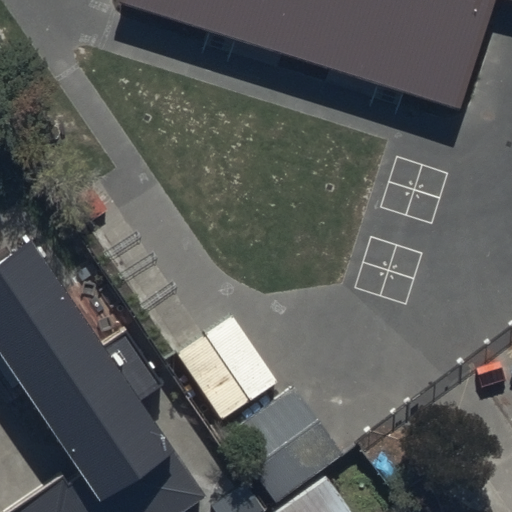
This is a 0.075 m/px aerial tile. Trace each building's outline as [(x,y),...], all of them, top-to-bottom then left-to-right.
[(142,0),(454,96),(484,0),(142,0)] [(145,11),(59,67),(259,364),(425,418),(458,320),(341,282),(345,272),(331,252),(322,258),(311,240),(300,247),(246,164),(260,155),(223,98),(208,108),(145,11)] [(0,355),(74,465),(4,511),(181,511),(206,495),(141,400),(165,384),(127,327),(104,342),(31,234),(0,255),(0,355)] [(349,511),(327,479),(277,511),(349,511)] [(412,511),(408,505),(403,498),(382,511),(412,511)]
